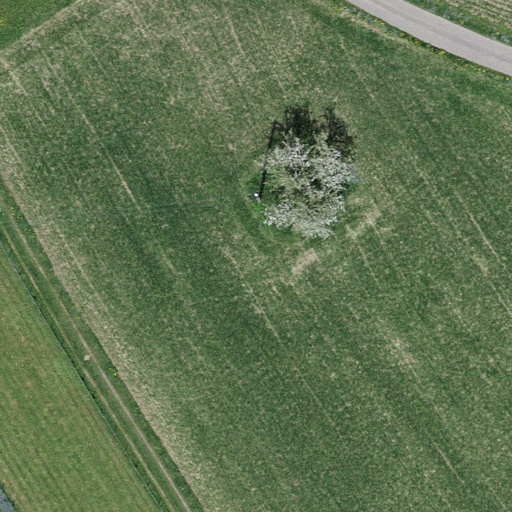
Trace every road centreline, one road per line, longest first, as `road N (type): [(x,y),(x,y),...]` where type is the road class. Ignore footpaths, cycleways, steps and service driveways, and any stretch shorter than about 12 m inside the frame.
road 1 (track): [(180,511),(45,290)]
road 2 (unclassified): [(374,0),(511,60)]
